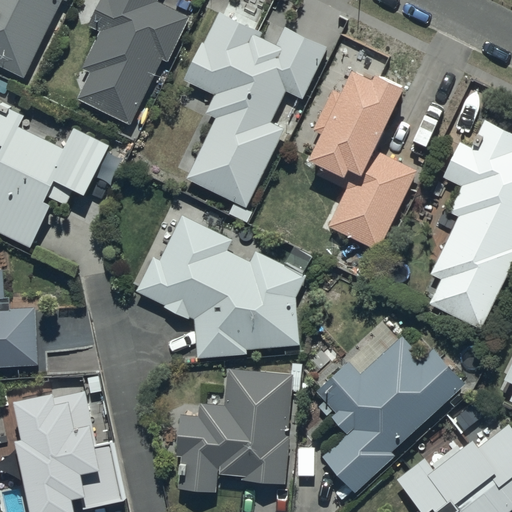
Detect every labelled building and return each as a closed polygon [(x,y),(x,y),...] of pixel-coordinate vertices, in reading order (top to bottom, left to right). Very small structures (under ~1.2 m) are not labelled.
[(0,0),(0,66),(22,77),(59,0),(0,0)] [(100,0),(88,27),(98,32),(81,68),(87,71),(75,97),(129,123),(160,57),(165,59),(187,14),(156,0),(100,0)] [(215,117),(185,177),(233,201),(226,213),(246,223),(251,212),(244,208),(284,128),(269,120),(285,90),(301,98),(327,45),(284,24),(275,43),(260,35),(261,33),(217,10),(202,41),(199,40),(181,77),(213,94),(204,111),(215,117)] [(402,84),(371,70),(368,76),(349,67),(338,92),(330,88),(311,128),(317,131),(305,157),(321,165),(317,174),(344,187),(326,226),(375,249),(414,167),(372,148),(402,84)] [(72,188),(83,194),(108,144),(71,127),(63,145),(19,125),(24,113),(0,102),(0,233),(28,247),(49,203),(42,199),(45,194),(64,204),(72,188)] [(511,132),(483,119),(470,147),(458,141),(442,176),(461,185),(449,210),(444,208),(437,222),(449,227),(427,273),(439,278),(427,302),(479,327),(511,258),(511,132)] [(230,238),(179,213),(157,258),(151,255),(134,290),(164,304),(163,307),(187,317),(188,314),(192,316),(196,357),(244,353),(244,347),(297,343),(293,297),(304,274),(251,248),(246,258),(225,248),(230,238)] [(0,365),(36,364),(34,307),(9,308),(9,298),(2,298),(1,268),(0,268),(0,365)] [(422,359),(401,336),(360,373),(348,360),(315,391),(324,400),(318,406),(326,415),(329,413),(346,432),(321,455),(355,493),(394,457),(389,452),(463,384),(432,350),(422,359)] [(511,355),(502,377),(511,381),(511,388),(507,399),(511,401),(511,355)] [(289,374),(227,368),(223,403),(198,401),(196,415),(178,414),(174,455),(179,455),(176,485),(215,489),(217,472),(241,474),(241,478),(282,482),(287,430),(285,429),(289,389),(300,390),(303,363),(290,362),(289,374)] [(11,437),(26,511),(72,511),(69,495),(78,493),(81,506),(126,496),(114,438),(95,442),(89,410),(84,387),(51,395),(50,390),(11,398),(12,401),(19,436),(11,437)] [(424,458),(396,478),(421,511),(424,511),(430,508),(433,511),(502,511),(511,504),(511,428),(508,423),(477,446),(471,439),(431,468),(424,458)]
